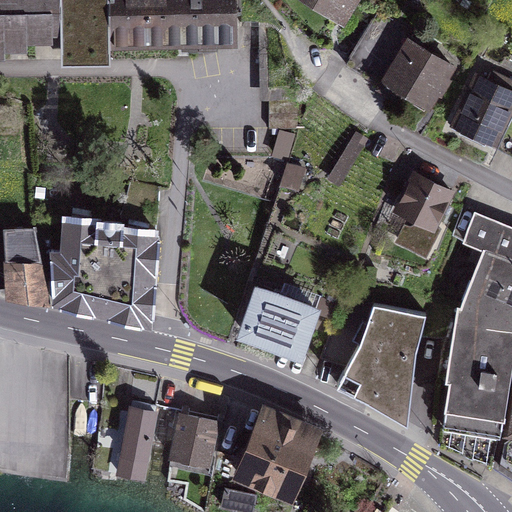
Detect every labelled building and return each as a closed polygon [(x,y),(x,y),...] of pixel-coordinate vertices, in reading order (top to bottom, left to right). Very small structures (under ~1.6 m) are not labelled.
[(107,52),(237,51),(236,0),(0,0),(0,62),(26,63),(26,49),(56,49),(57,71),(108,71),(107,52)] [(314,0),(341,16),(351,0),(314,0)] [(415,33),(378,10),(346,63),(402,97),(406,90),(428,104),(438,88),(440,90),(447,78),(445,77),(452,65),(411,40),(415,33)] [(489,81),(477,75),(454,123),(494,142),(511,104),(511,81),(494,72),(489,81)] [(281,183),(297,188),(303,169),(287,164),(281,183)] [(451,191),(414,172),(397,208),(417,218),(415,223),(413,224),(411,225),(409,225),(407,225),(399,240),(421,251),(445,203),(451,191)] [(120,216),(129,217),(156,222),(159,185),(130,180),(120,216)] [(93,211),(72,207),(71,216),(63,216),(61,250),(50,249),(54,300),(60,301),(60,306),(93,313),(93,309),(108,313),(107,317),(142,325),(141,321),(150,323),(149,315),(154,316),(159,237),(156,237),(156,222),(129,217),(128,226),(122,226),(122,222),(100,221),(100,218),(92,218),(93,211)] [(453,350),(510,364),(511,355),(511,227),(475,212),(464,239),(483,247),(462,302),(464,302),(460,320),(455,320),(456,337),(452,337),(453,350)] [(8,294),(47,299),(33,227),(4,227),(8,294)] [(243,330),(299,350),(315,308),(258,287),(243,330)] [(345,367),(337,383),(370,399),(407,421),(415,350),(425,312),(374,302),(360,341),(349,361),(345,367)] [(320,358),(345,367),(349,361),(324,347),(320,358)] [(510,364),(453,350),(452,355),(450,355),(450,374),(451,375),(443,427),(499,435),(510,364)] [(156,411),(131,407),(119,472),(144,477),(156,411)] [(180,413),(171,455),(208,464),(218,421),(180,413)] [(292,504),(322,437),(262,413),(232,482),(292,504)] [(499,466),(511,474),(511,438),(505,443),(499,466)] [(256,494),(225,488),(221,505),(252,511),(256,494)]
